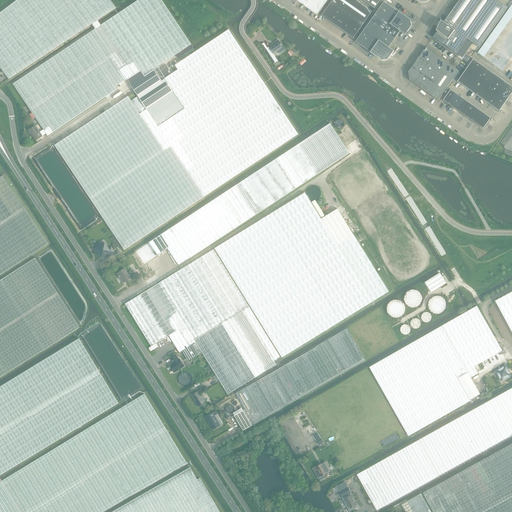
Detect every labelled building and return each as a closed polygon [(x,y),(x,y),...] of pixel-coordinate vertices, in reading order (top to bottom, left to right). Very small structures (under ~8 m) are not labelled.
[(16,0),(0,12),(0,68),(9,80),(27,68),(76,35),(92,24),(96,29),(69,46),(12,84),(39,124),(43,130),(42,130),(39,132),(42,136),(43,135),(45,134),(47,136),(83,112),(116,90),(115,87),(125,80),(119,71),(127,66),(133,75),(140,70),(144,76),(154,69),(163,63),(171,57),(191,44),(161,0),(137,0),(116,15),(100,26),(99,25),(97,22),(97,21),(98,20),(116,8),(110,0),(16,0)] [(327,0),(297,0),(317,15),(327,0)] [(332,0),(322,15),(344,31),(353,38),(372,12),(355,0),(332,0)] [(380,0),(370,0),(368,4),(374,8),(380,0)] [(440,29),(433,37),(459,56),(464,49),(461,47),(467,39),(479,48),(508,7),(497,0),(459,0),(443,23),(445,23),(440,29)] [(384,2),(356,42),(382,60),(387,59),(394,51),(389,47),(400,31),(405,35),(411,26),(410,20),(384,2)] [(185,109),(158,127),(203,194),(205,197),(298,135),(229,30),(176,65),(175,65),(178,70),(172,74),(165,79),(185,109)] [(278,41),(267,48),(272,55),(278,51),(280,53),(284,50),(278,41)] [(432,96),(438,100),(459,70),(453,66),(448,63),(442,58),(442,59),(431,51),(426,47),(422,52),(419,57),(415,62),(412,67),(408,72),(410,80),(416,85),(416,84),(421,88),(427,92),(432,96)] [(511,57),(503,71),(511,77),(511,57)] [(499,111),(511,92),(511,86),(473,59),(457,81),(499,111)] [(133,75),(127,66),(119,71),(125,80),(133,75)] [(133,75),(127,79),(129,83),(132,87),(138,97),(131,101),(139,114),(147,109),(158,127),(185,109),(165,79),(172,74),(166,66),(156,72),(154,69),(144,76),(140,70),(133,75)] [(443,100),(483,129),(483,128),(491,118),(451,89),(443,100)] [(122,100),(55,146),(125,250),(205,197),(203,194),(158,127),(147,109),(139,114),(131,101),(128,97),(122,100)] [(275,160),(149,242),(150,243),(158,255),(168,249),(179,266),(350,153),(330,124),(275,160)] [(42,136),(39,132),(35,127),(29,131),(35,141),(42,136)] [(0,274),(8,270),(47,244),(26,211),(2,176),(0,177),(0,274)] [(320,194),(320,193),(320,192),(319,191),(319,190),(318,189),(317,188),(315,188),(313,188),(312,188),(310,189),(309,190),(308,191),(308,192),(308,194),(308,195),(308,196),(309,198),(310,199),(311,200),(313,200),(314,200),(315,200),(316,200),(317,199),(318,199),(319,198),(320,196),(320,195),(320,194)] [(222,249),(216,252),(246,301),(282,357),(344,319),(389,292),(354,235),(337,245),(321,219),(305,193),(220,245),(222,249)] [(338,209),(321,219),(337,245),(354,235),(338,209)] [(149,242),(135,251),(144,264),(158,255),(150,243),(149,242)] [(100,254),(103,259),(107,257),(108,258),(116,253),(112,247),(109,249),(105,243),(100,247),(98,245),(93,248),(98,256),(100,254)] [(126,304),(125,304),(140,329),(142,332),(151,346),(165,338),(168,336),(169,335),(178,330),(195,356),(202,352),(228,394),(275,364),(272,361),(279,356),(214,250),(126,304)] [(0,280),(0,377),(21,364),(76,330),(79,327),(59,295),(35,258),(0,280)] [(125,282),(130,279),(124,269),(117,274),(120,278),(120,277),(123,282),(125,281),(125,282)] [(446,283),(440,273),(425,282),(431,292),(446,283)] [(424,304),(420,289),(404,293),(408,308),(424,304)] [(511,291),(495,301),(511,332),(511,291)] [(431,295),(428,311),(444,314),(448,298),(431,295)] [(389,317),(404,315),(403,299),(387,300),(389,317)] [(474,366),(500,352),(502,350),(476,305),(441,325),(442,326),(369,367),(408,437),(470,401),(470,400),(458,379),(468,373),(471,377),(478,373),(474,366)] [(428,323),(433,315),(425,311),(420,318),(428,323)] [(420,328),(421,319),(411,318),(411,327),(420,328)] [(404,335),(412,330),(407,323),(399,329),(404,335)] [(244,409),(243,410),(252,426),(253,425),(254,425),(275,413),(275,412),(302,396),(344,373),(354,367),(365,360),(347,329),(344,330),(315,347),(316,348),(309,351),(268,374),(235,393),(244,409)] [(188,361),(195,356),(178,330),(169,335),(179,353),(182,351),(188,361)] [(0,386),(0,475),(118,403),(84,347),(79,338),(78,339),(0,386)] [(174,363),(170,366),(174,373),(184,366),(180,359),(179,360),(176,355),(170,359),(172,362),(173,361),(174,363)] [(504,379),(510,376),(508,373),(508,371),(506,370),(504,366),(500,369),(498,368),(497,370),(495,372),(497,377),(500,382),(505,379),(504,379)] [(480,394),(471,377),(468,373),(458,379),(470,400),(480,394)] [(194,381),(194,380),(193,379),(193,378),(192,377),(192,376),(191,375),(189,374),(188,374),(187,374),(186,374),(184,374),(183,375),(182,376),(181,377),(181,378),(180,379),(180,380),(181,383),(181,384),(182,385),(183,385),(184,386),(185,387),(187,387),(188,387),(189,387),(190,386),(191,385),(192,384),(193,383),(193,382),(194,381)] [(511,387),(357,474),(357,475),(377,510),(439,476),(438,476),(511,434),(511,387)] [(198,407),(205,403),(198,392),(192,396),(196,403),(198,407)] [(0,511),(101,511),(114,505),(156,480),(173,471),(186,463),(176,446),(144,394),(109,415),(66,442),(30,463),(2,480),(0,481),(0,511)] [(234,409),(234,408),(233,406),(232,406),(232,405),(230,405),(229,405),(228,406),(227,406),(226,407),(226,408),(226,409),(226,410),(227,411),(227,412),(228,412),(228,413),(230,413),(231,413),(232,413),(233,412),(233,411),(234,411),(234,410),(234,409)] [(243,431),(252,426),(243,410),(234,415),(243,431)] [(212,413),(206,417),(213,429),(223,424),(217,414),(214,416),(212,413)] [(432,511),(479,511),(511,494),(511,443),(470,467),(445,480),(440,483),(423,493),(432,511)] [(316,467),(313,469),(318,478),(330,471),(325,462),(316,467)] [(219,511),(199,478),(196,480),(189,468),(111,511),(219,511)] [(336,487),(333,489),(335,493),(339,491),(345,487),(347,486),(345,482),(343,483),(336,487)] [(346,488),(339,492),(343,500),(350,511),(356,508),(355,506),(357,505),(352,495),(350,491),(348,487),(346,488)] [(402,505),(405,511),(431,511),(421,494),(402,505)] [(511,511),(511,494),(479,511),(511,511)]
